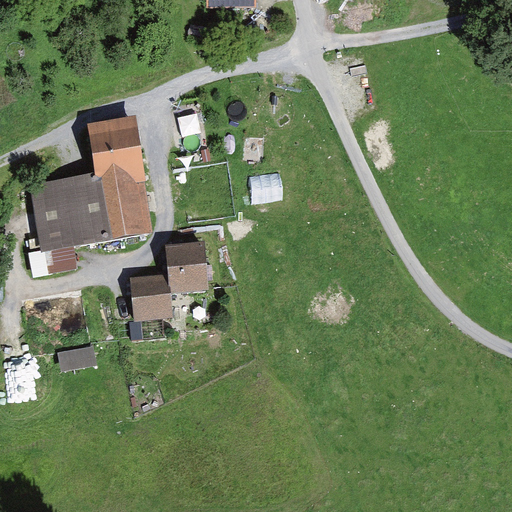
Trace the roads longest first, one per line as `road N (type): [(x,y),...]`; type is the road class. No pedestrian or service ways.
road 1 (track): [(313,44),(384,216),(428,288),(484,344),(511,353)]
road 2 (track): [(313,44),(204,75),(0,165)]
road 3 (track): [(511,11),(313,44)]
